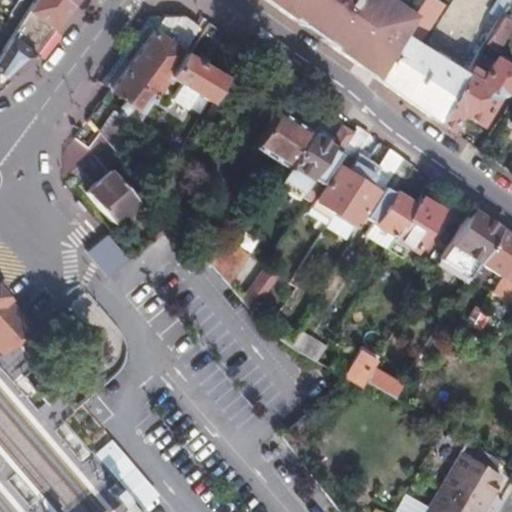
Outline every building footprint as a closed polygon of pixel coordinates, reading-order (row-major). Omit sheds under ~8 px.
[(8,0),(1,11),(7,17),(17,3),(13,0),(8,0)] [(32,0),(25,12),(51,30),(60,18),(68,7),(58,0),(32,0)] [(264,0),(349,60),(374,77),(417,6),(406,0),(264,0)] [(374,77),(434,120),(465,72),(418,42),(442,0),(421,0),(417,6),(374,77)] [(8,40),(31,56),(42,42),(51,30),(25,12),(8,40)] [(143,115),(166,76),(181,53),(198,25),(182,14),(162,15),(108,88),(120,98),(115,104),(120,109),(117,113),(122,116),(131,105),(143,115)] [(100,81),(108,88),(162,15),(147,16),(100,81)] [(500,16),(484,42),(493,47),(509,22),(500,16)] [(31,56),(8,40),(0,52),(0,82),(28,59),(31,56)] [(470,64),(465,72),(434,120),(447,130),(457,115),(464,114),(477,124),(497,96),(503,92),(511,97),(511,95),(511,68),(509,66),(511,61),(511,59),(499,52),(495,58),(491,56),(481,71),(470,64)] [(207,101),(221,77),(181,53),(166,76),(180,84),(170,100),(184,108),(194,93),(207,101)] [(139,121),(143,115),(131,105),(122,116),(135,127),(139,121)] [(275,110),(252,146),(281,165),(304,130),(275,110)] [(338,152),(339,150),(354,127),(342,118),(326,141),(332,145),(330,147),(338,152)] [(313,200),(331,212),(365,159),(356,153),(367,136),(354,127),(339,150),(350,157),(342,170),(335,165),(313,200)] [(318,182),(338,152),(330,147),(332,145),(326,141),(310,130),(273,185),(295,199),(296,196),(309,176),(318,182)] [(361,215),(397,157),(385,148),(374,164),(365,159),(331,212),(354,227),(361,215)] [(383,247),(389,237),(409,204),(392,192),(409,166),(397,157),(361,215),(372,222),(370,225),(384,232),(374,247),(380,251),(383,247)] [(83,191),(109,221),(135,199),(109,169),(97,179),(83,191)] [(296,196),(305,202),(318,182),(309,176),(296,196)] [(389,237),(405,247),(410,250),(436,210),(426,203),(437,185),(426,177),(409,204),(389,237)] [(466,279),(476,262),(498,228),(470,208),(437,261),(466,279)] [(476,262),(500,277),(511,257),(511,237),(498,228),(476,262)] [(389,237),(383,247),(398,257),(405,247),(389,237)] [(210,265),(227,285),(247,255),(233,245),(226,240),(210,265)] [(511,285),(511,257),(500,277),(511,285)] [(237,297),(247,310),(275,275),(260,265),(237,297)] [(287,283),(292,287),(296,290),(307,275),(297,267),(287,283)] [(34,327),(18,310),(11,304),(12,303),(0,289),(0,351),(4,355),(11,349),(34,327)] [(288,347),(312,361),(319,350),(294,336),(288,347)] [(359,382),(362,378),(370,365),(375,358),(361,349),(342,378),(343,379),(356,386),(359,382)] [(399,383),(370,365),(362,378),(391,395),(399,383)] [(437,485),(480,511),(488,499),(486,497),(499,475),(459,450),(437,485)] [(479,511),(480,511),(437,485),(425,505),(420,511),(479,511)] [(113,492),(109,495),(116,503),(120,500),(124,497),(117,489),(113,492)] [(402,511),(420,511),(425,505),(401,491),(392,506),(402,511)]
